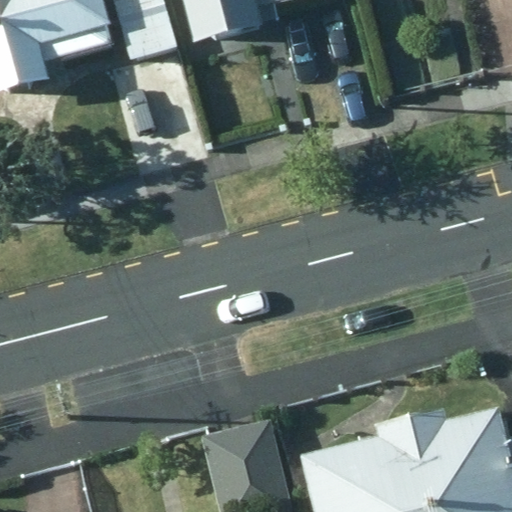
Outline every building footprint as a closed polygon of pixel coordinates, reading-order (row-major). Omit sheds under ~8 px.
[(0,0),(0,113),(44,102),(39,81),(108,63),(91,0),(0,0)] [(174,61),(154,0),(104,0),(128,75),(174,61)] [(332,8),(329,0),(171,0),(189,67),(257,49),(252,29),(332,8)] [(511,511),(511,474),(493,402),(439,415),(436,402),(369,418),(373,433),(296,453),(311,511),(511,511)] [(266,417),(196,433),(216,511),(275,511),(289,509),(266,417)] [(511,427),(503,430),(511,462),(511,427)]
